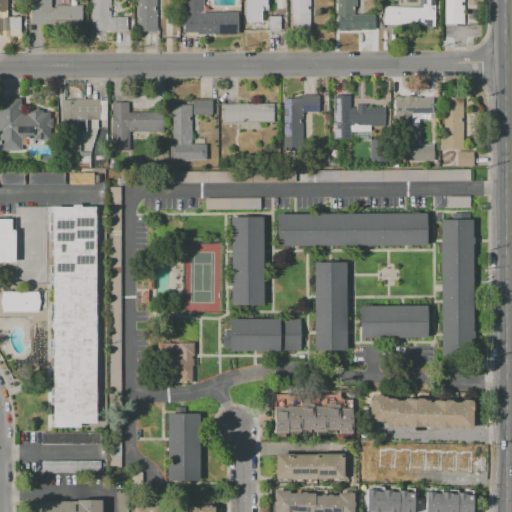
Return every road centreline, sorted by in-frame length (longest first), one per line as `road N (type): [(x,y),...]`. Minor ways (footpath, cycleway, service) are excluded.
road 1 (residential): [(0,66),(511,62)]
road 2 (residential): [(216,385),(242,449),(243,511)]
road 3 (residential): [(0,488),(101,488),(107,511)]
